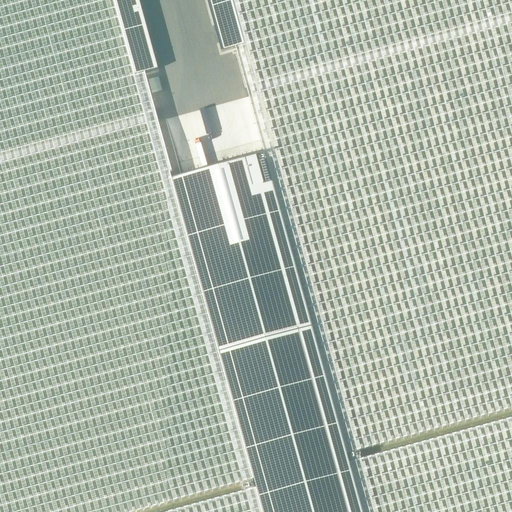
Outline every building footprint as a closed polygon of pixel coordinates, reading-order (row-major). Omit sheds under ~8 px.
[(0,0),(0,511),(137,511),(244,483),(246,492),(170,511),(262,511),(171,176),(142,73),(132,76),(111,0),(0,0)] [(136,0),(111,0),(132,76),(142,73),(155,69),(136,0)] [(232,0),(206,0),(220,52),(235,48),(245,45),(232,0)] [(511,0),(232,0),(245,45),(235,48),(263,151),(362,511),(511,511),(511,419),(359,461),(357,452),(511,410),(511,0)] [(362,511),(263,151),(171,176),(262,511),(362,511)]
